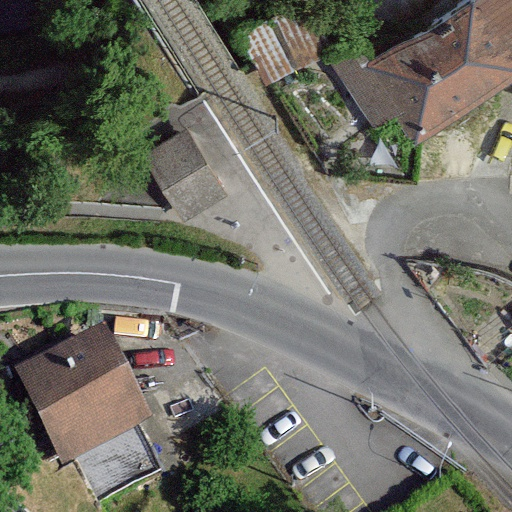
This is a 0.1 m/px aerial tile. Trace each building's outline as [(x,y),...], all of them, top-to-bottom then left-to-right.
[(308,0),(303,0),(243,32),(254,53),(269,81),(333,47),(308,0)] [(411,136),(511,66),(511,0),(456,0),(441,11),(346,76),(376,120),(392,108),(411,136)] [(227,194),(189,131),(146,157),(185,220),(227,194)] [(148,420),(103,331),(18,374),(63,463),(75,457),(137,426),(148,420)] [(161,473),(137,426),(75,457),(99,504),(161,473)]
